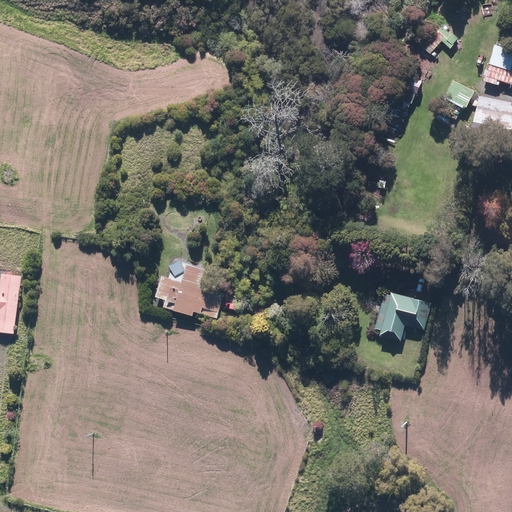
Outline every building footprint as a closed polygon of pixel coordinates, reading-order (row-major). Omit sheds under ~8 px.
[(425,48),(432,54),(443,43),(436,36),(425,48)] [(501,81),(511,84),(511,49),(498,46),(488,81),(500,84),(501,81)] [(400,85),(421,95),(426,82),(405,73),(400,85)] [(448,97),(466,106),(473,92),(455,83),(448,97)] [(390,104),(410,111),(412,103),(393,96),(390,104)] [(476,132),(511,138),(511,102),(482,97),(476,132)] [(199,312),(223,319),(230,293),(207,287),(212,270),(193,265),(188,283),(165,276),(159,298),(169,300),(167,308),(198,316),(199,312)] [(0,331),(18,334),(25,276),(5,274),(3,290),(0,290),(0,331)] [(385,335),(405,341),(409,325),(428,330),(435,303),(395,293),(394,296),(388,295),(379,328),(386,330),(385,335)]
